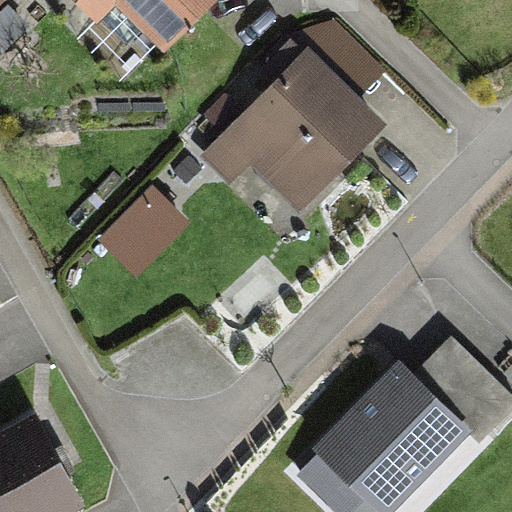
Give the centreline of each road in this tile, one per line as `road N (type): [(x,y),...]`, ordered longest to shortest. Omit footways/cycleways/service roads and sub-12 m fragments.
road 1 (residential): [(152,494),(417,226)]
road 2 (residential): [(0,254),(152,494)]
road 3 (unknown): [(495,144),(304,0)]
road 4 (residential): [(417,226),(511,127)]
road 5 (residential): [(511,316),(417,226)]
